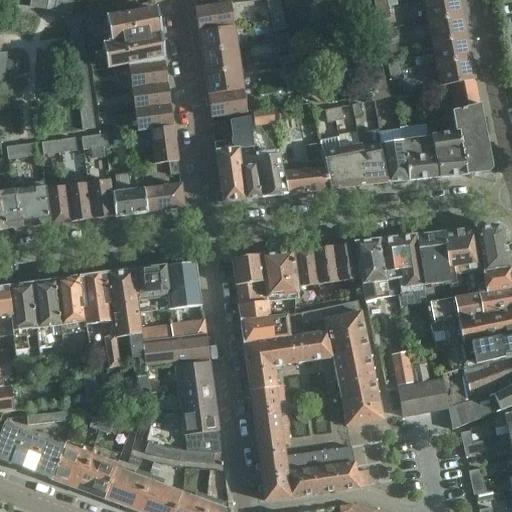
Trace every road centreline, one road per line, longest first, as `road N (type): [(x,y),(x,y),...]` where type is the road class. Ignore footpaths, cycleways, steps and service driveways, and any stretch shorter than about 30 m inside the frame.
road 1 (residential): [(205,232),(511,192)]
road 2 (residential): [(246,510),(205,232)]
road 3 (residential): [(205,232),(172,0)]
road 4 (residential): [(0,260),(205,232)]
road 5 (residential): [(511,176),(473,0)]
road 6 (residential): [(418,511),(363,494),(246,510)]
